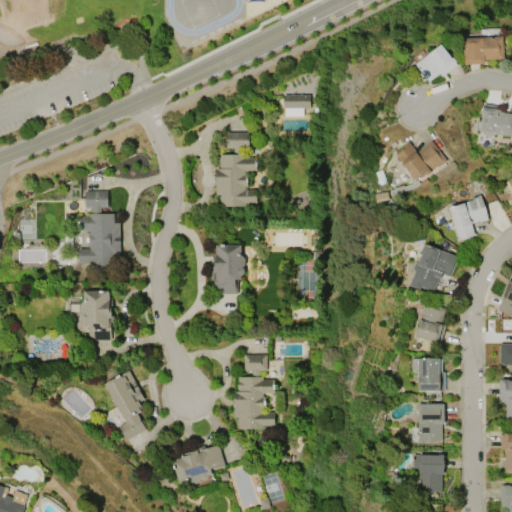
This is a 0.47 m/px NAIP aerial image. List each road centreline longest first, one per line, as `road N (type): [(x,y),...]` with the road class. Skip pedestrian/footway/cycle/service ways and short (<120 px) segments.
road 1 (tertiary): [(350,0),(0,161)]
road 2 (residential): [(147,98),(172,180),(157,299),(189,393)]
road 3 (residential): [(472,511),(478,282),(511,238)]
